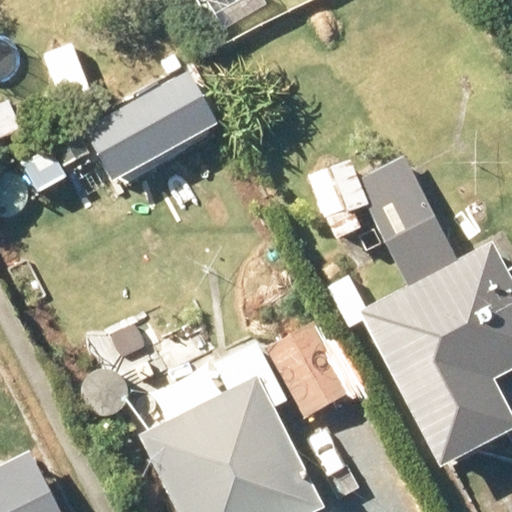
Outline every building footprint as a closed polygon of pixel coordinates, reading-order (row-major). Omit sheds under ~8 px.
[(265,0),(201,0),(195,4),(217,40),(270,8),(265,0)] [(68,43),(35,56),(57,112),(90,99),(68,43)] [(4,100),(0,102),(0,135),(17,127),(4,100)] [(359,205),(402,287),(361,308),(344,275),(324,285),(345,326),(355,321),(433,470),(511,429),(486,380),(511,366),(511,294),(485,244),(454,260),(399,154),(352,179),(342,158),(302,179),(332,237),(355,225),(347,211),(359,205)] [(193,319),(143,343),(158,374),(207,349),(193,319)] [(86,321),(46,342),(91,426),(131,405),(86,321)] [(260,349),(298,418),(348,391),(344,384),(356,378),(332,335),(320,342),(309,322),(260,349)] [(209,363),(224,392),(133,437),(169,511),(309,511),(315,509),(264,407),(281,399),(252,342),(209,363)]
